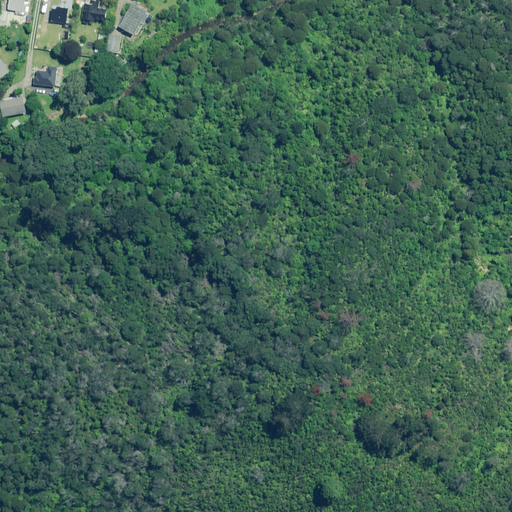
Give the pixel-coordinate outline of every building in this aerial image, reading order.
[(25,0),(10,0),(9,9),(20,11),(20,13),(28,15),(30,2),(25,1),(25,0)] [(72,0),(60,0),(59,7),(53,5),(50,21),(67,24),(69,9),(71,9),(72,0)] [(109,9),(99,8),(101,1),(94,0),(84,0),(81,23),(96,25),(97,21),(107,22),(109,9)] [(154,15),(133,4),(120,27),(135,35),(141,24),(147,28),(154,15)] [(10,12),(2,11),(0,19),(0,29),(7,31),(10,12)] [(49,23),(42,22),(40,32),(47,33),(49,23)] [(122,37),(109,34),(106,51),(119,53),(122,37)] [(0,78),(10,72),(1,60),(0,60),(0,78)] [(57,67),(47,67),(47,71),(32,70),(31,85),(61,87),(62,76),(57,75),(57,67)] [(21,85),(18,79),(12,81),(14,87),(21,85)] [(27,113),(24,97),(0,101),(3,117),(27,113)]
